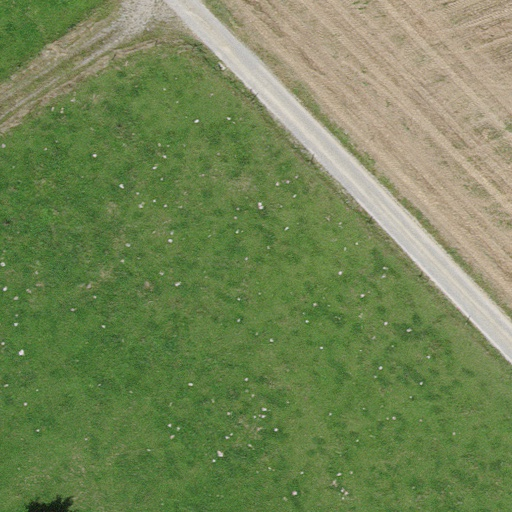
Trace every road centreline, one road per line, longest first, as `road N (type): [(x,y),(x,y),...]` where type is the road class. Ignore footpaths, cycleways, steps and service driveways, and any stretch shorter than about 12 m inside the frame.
road 1 (track): [(182,0),(511,345)]
road 2 (track): [(0,105),(177,0)]
